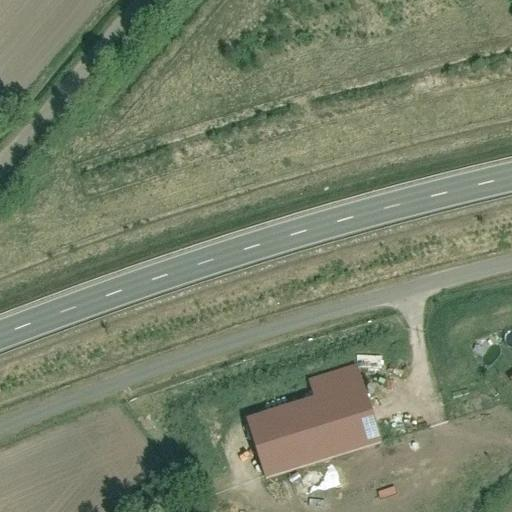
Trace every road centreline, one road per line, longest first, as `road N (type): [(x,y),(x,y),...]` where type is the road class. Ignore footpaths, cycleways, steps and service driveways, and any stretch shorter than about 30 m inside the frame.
road 1 (unclassified): [(0,434),(374,295),(511,265)]
road 2 (primary): [(0,337),(205,263),(511,176)]
road 3 (unclassified): [(0,164),(142,0)]
